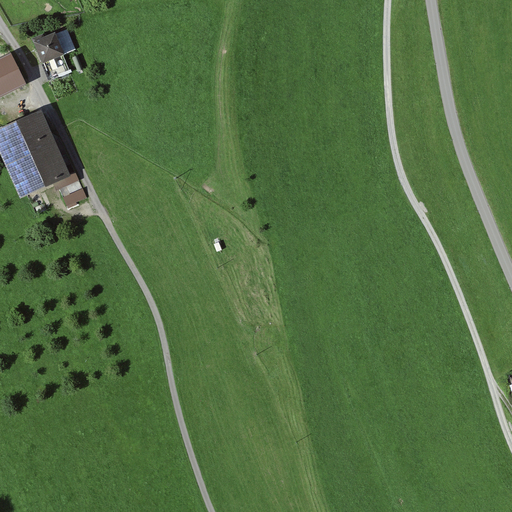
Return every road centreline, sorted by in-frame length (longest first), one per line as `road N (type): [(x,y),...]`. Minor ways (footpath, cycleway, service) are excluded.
road 1 (unclassified): [(388,0),(395,151),(458,291),(511,445)]
road 2 (track): [(39,84),(163,321),(196,483),(210,511)]
road 3 (tertiary): [(511,277),(465,163),(431,0)]
